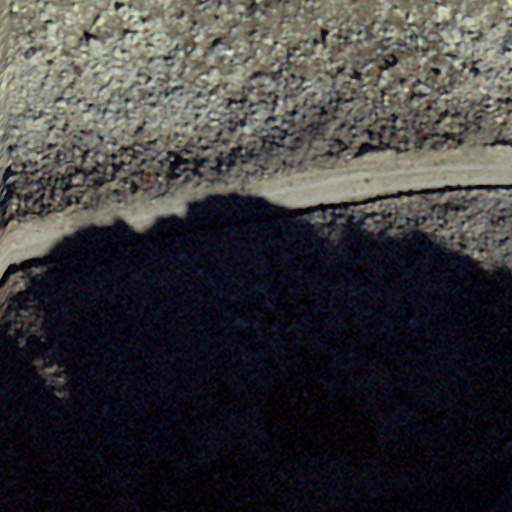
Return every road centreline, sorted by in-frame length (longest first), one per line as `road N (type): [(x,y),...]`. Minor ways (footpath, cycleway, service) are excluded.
road 1 (track): [(0,252),(257,194),(432,168),(511,173)]
road 2 (track): [(511,469),(342,511)]
